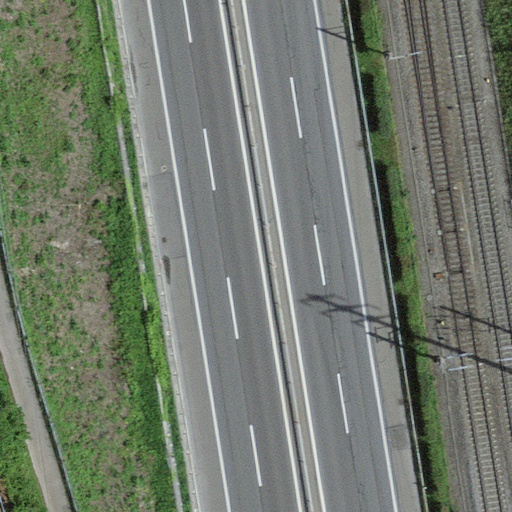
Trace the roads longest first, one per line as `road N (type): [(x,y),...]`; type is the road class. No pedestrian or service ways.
road 1 (motorway): [(185,0),(265,511)]
road 2 (motorway): [(361,511),(281,0)]
road 3 (track): [(0,292),(60,511)]
